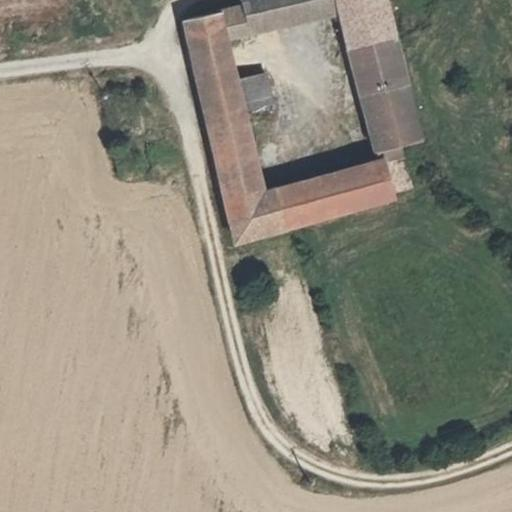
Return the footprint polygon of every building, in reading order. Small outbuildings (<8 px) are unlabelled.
[(85,0),(87,16),(112,13),(111,0),(85,0)] [(240,103),(205,112),(234,241),(393,197),(391,192),(410,188),(399,143),(420,138),(384,0),(270,0),(276,25),(338,11),(376,159),(261,191),(242,109),(272,103),(264,72),(234,79),(240,103)] [(276,25),(270,0),(239,0),(241,6),(248,32),(276,25)] [(241,6),(218,11),(224,37),(248,32),(241,6)] [(218,11),(184,19),(205,112),(240,103),(234,79),(224,37),(218,11)]
